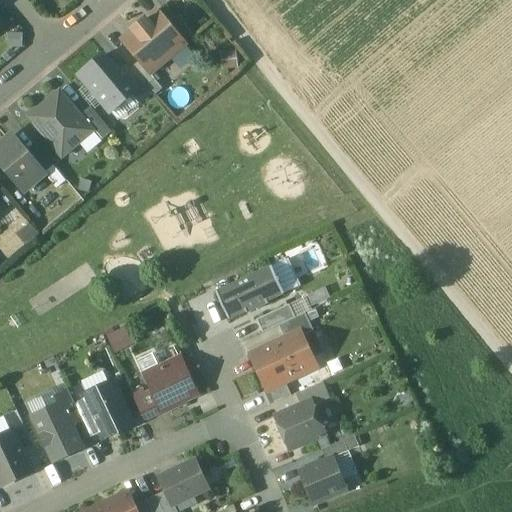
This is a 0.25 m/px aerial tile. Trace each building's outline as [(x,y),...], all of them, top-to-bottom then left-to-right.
[(157,11),(122,41),(140,62),(151,75),(186,46),(168,24),(157,11)] [(193,35),(177,17),(168,24),(183,42),(193,35)] [(119,74),(104,56),(80,76),(87,85),(103,104),(111,113),(133,94),(134,93),(119,74)] [(151,75),(140,62),(131,70),(151,94),(154,97),(163,90),(151,75)] [(131,70),(128,67),(119,74),(134,93),(133,94),(141,103),(151,94),(131,70)] [(103,104),(87,85),(78,93),(94,111),(103,104)] [(80,117),(59,92),(29,118),(62,158),(66,154),(67,151),(76,143),(80,143),(93,132),(80,117)] [(111,132),(91,108),(80,117),(93,132),(101,141),(111,132)] [(27,153),(13,137),(0,147),(0,164),(23,192),(44,174),(27,153)] [(53,167),(36,145),(27,153),(44,174),(53,167)] [(272,267),(216,293),(229,321),(246,313),(247,315),(268,304),(268,303),(285,295),(272,267)] [(290,306),(257,321),(263,334),(279,326),(296,319),(290,306)] [(296,319),(279,326),(286,340),(301,333),(303,337),(313,332),(305,315),(296,319)] [(286,340),(251,357),(267,391),(285,383),(306,373),(309,374),(315,372),(318,363),(316,357),(312,356),(303,337),(301,333),(286,340)] [(181,359),(145,376),(154,394),(162,411),(162,412),(198,395),(181,359)] [(113,383),(84,397),(102,433),(105,439),(133,426),(113,383)] [(292,397),(285,383),(267,391),(264,393),(271,408),(292,397)] [(323,383),(296,395),(301,408),(312,403),(313,407),(330,400),(323,383)] [(68,391),(56,397),(60,404),(61,404),(72,428),(83,423),(75,405),(68,391)] [(154,394),(145,399),(142,392),(133,396),(144,420),(162,411),(154,394)] [(86,400),(75,405),(83,423),(91,438),(102,433),(86,400)] [(301,408),(276,419),(290,450),(325,435),(313,407),(312,403),(301,408)] [(60,404),(33,417),(54,463),(82,450),(72,428),(61,404),(60,404)] [(13,431),(0,437),(0,484),(2,488),(33,473),(13,431)] [(355,437),(322,451),(326,462),(334,459),(360,448),(355,437)] [(326,462),(299,473),(313,506),(348,491),(334,459),(326,462)] [(195,462),(160,479),(166,492),(173,506),(174,506),(208,489),(195,462)] [(173,506),(166,492),(156,497),(162,511),(177,511),(174,506),(173,506)] [(128,495),(92,511),(135,511),(134,508),(128,495)] [(162,511),(156,497),(155,497),(134,508),(135,511),(162,511)]
